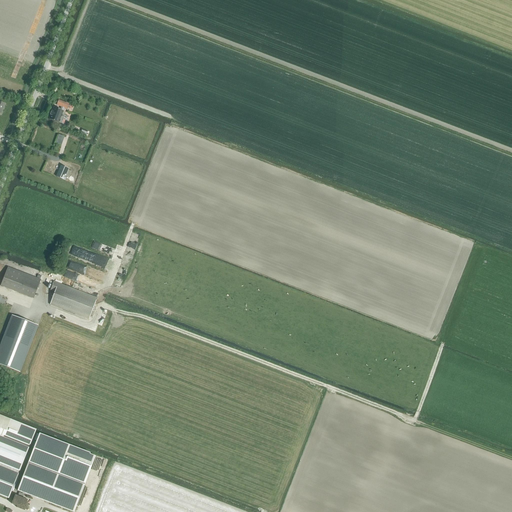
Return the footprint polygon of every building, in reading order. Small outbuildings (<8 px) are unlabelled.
[(51,115),(49,119),(60,124),(65,111),(63,110),(64,108),(67,109),(69,105),(58,100),(57,105),(61,107),(60,109),(54,107),(52,111),(51,111),(50,115),(51,115)] [(61,166),(56,177),(65,180),(67,177),(65,176),(68,169),(61,166)] [(69,262),(67,267),(82,273),(84,267),(69,262)] [(20,272),(8,267),(1,286),(13,290),(13,291),(34,299),(41,279),(20,272)] [(82,281),(91,285),(93,280),(84,277),(82,281)] [(54,281),(50,290),(55,292),(50,305),(89,320),(97,298),(54,281)] [(12,316),(0,346),(0,364),(20,372),(38,326),(12,316)] [(0,494),(9,498),(16,480),(36,430),(11,419),(0,415),(0,494)] [(18,491),(73,511),(74,511),(95,456),(37,434),(35,440),(37,441),(18,491)]
